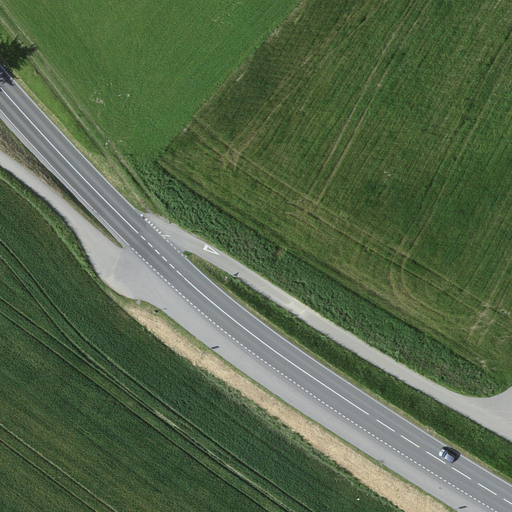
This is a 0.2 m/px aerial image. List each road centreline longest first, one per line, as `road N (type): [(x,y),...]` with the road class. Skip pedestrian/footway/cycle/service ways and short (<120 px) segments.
road 1 (secondary): [(511,502),(382,424),(206,296)]
road 2 (secondary): [(206,296),(0,85)]
road 3 (residential): [(0,175),(178,320),(206,296)]
